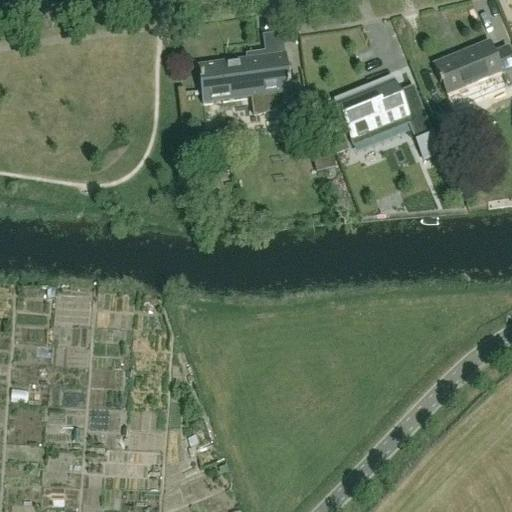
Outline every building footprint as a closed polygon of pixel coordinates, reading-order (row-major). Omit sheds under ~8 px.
[(328,56),(358,53),(355,35),(326,39),(328,56)] [(511,82),(511,62),(507,50),(493,56),(489,45),(434,68),(448,100),(502,77),(505,85),(511,83),(511,82)] [(260,119),(265,117),(270,116),(275,114),(280,111),(285,108),(284,101),(291,100),(290,95),(291,95),(285,55),(196,68),(201,107),(250,101),(253,120),(260,119)] [(339,100),(333,102),(334,104),(335,104),(353,150),(380,139),(409,127),(423,162),(440,156),(440,154),(439,155),(413,90),(414,90),(413,88),(397,95),(393,84),(350,101),(348,97),(340,100),(339,100)] [(341,135),(327,140),(334,157),(348,152),(341,135)] [(423,181),(446,178),(444,165),(421,168),(423,181)] [(11,383),(0,384),(0,426),(2,426),(1,405),(25,404),(23,371),(11,371),(11,383)] [(71,373),(47,374),(48,385),(72,384),(71,373)] [(193,458),(197,470),(214,465),(210,452),(193,458)] [(15,482),(38,481),(37,458),(14,459),(15,482)]
